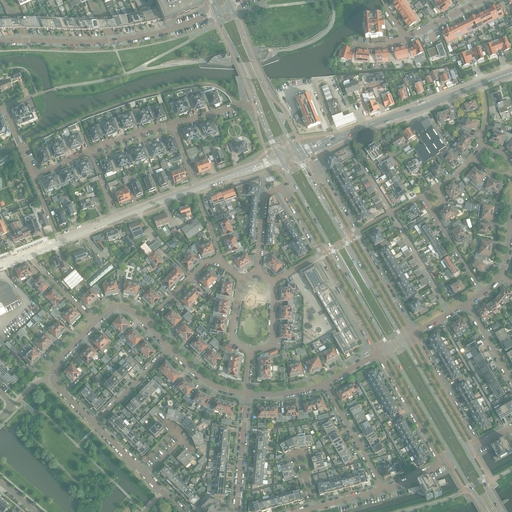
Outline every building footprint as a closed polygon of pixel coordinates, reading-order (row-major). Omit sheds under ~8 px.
[(172,0),(156,0),(158,2),(155,3),(156,6),(162,20),(164,23),(183,15),(203,6),(200,0),(175,0),(173,1),(172,0)] [(396,9),(407,1),(405,0),(397,0),(393,3),(395,6),(394,6),(396,9)] [(445,9),(450,5),(450,4),(452,3),(449,0),(448,0),(447,1),(446,0),(444,2),(437,7),(435,8),(439,13),(441,12),(442,12),(445,10),(445,9)] [(408,7),(409,7),(410,6),(407,1),(396,9),(397,11),(398,10),(400,13),(408,7)] [(162,20),(156,6),(153,7),(151,8),(156,21),(162,20)] [(504,17),(499,6),(496,7),(496,6),(493,8),(498,18),(499,20),(504,17)] [(156,21),(151,8),(150,7),(148,8),(145,9),(151,23),(156,21)] [(412,11),(409,7),(408,7),(400,13),(403,17),(412,11)] [(498,18),(493,8),(491,9),(491,10),(488,11),(493,21),(498,18)] [(151,23),(145,9),(142,10),(142,9),(139,10),(145,24),(151,23)] [(145,24),(139,10),(134,12),(139,25),(145,24)] [(415,16),(412,11),(403,17),(404,20),(405,23),(415,16)] [(493,21),(488,11),(483,13),(488,23),(489,25),(494,22),(493,21)] [(139,25),(134,12),(128,13),(134,26),(139,25)] [(134,26),(128,13),(122,14),(128,27),(134,26)] [(488,23),(483,13),(478,16),(483,26),(488,23)] [(122,28),(116,14),(110,15),(116,29),(122,28)] [(128,27),(122,14),(116,14),(122,28),(128,27)] [(116,29),(110,15),(111,18),(108,18),(112,29),(116,29)] [(386,37),(385,24),(384,16),(381,16),(381,15),(376,16),(376,15),(369,15),(369,16),(364,17),(364,22),(362,22),(363,34),(365,33),(366,39),(371,38),(371,39),(378,39),(377,38),(386,37)] [(415,25),(420,21),(416,15),(415,16),(405,23),(407,25),(408,25),(409,27),(414,24),(415,25)] [(12,29),(8,18),(2,18),(1,16),(0,16),(6,29),(12,29)] [(483,26),(478,16),(476,17),(475,16),(473,18),(478,30),(484,27),(483,26)] [(62,30),(56,17),(57,19),(51,19),(55,30),(62,30)] [(68,30),(62,17),(56,17),(62,30),(68,30)] [(74,31),(69,20),(64,19),(63,17),(62,17),(68,30),(74,31)] [(26,29),(21,18),(17,18),(11,18),(8,18),(12,29),(16,29),(22,29),(26,29)] [(30,29),(25,18),(21,18),(26,29),(30,29)] [(36,29),(32,18),(30,18),(25,18),(30,29),(36,29)] [(43,29),(38,18),(32,18),(36,29),(43,29)] [(49,30),(44,19),(38,18),(43,29),(49,30)] [(112,29),(108,18),(104,18),(98,19),(94,19),(99,30),(103,30),(108,29),(112,29)] [(478,30),(473,18),(470,19),(470,20),(468,21),(473,32),(474,32),(478,30)] [(55,30),(51,19),(44,19),(49,30),(55,30)] [(93,30),(88,19),(82,20),(87,31),(93,30)] [(99,30),(94,19),(89,19),(88,19),(93,30),(99,30)] [(80,31),(76,20),(71,20),(69,20),(74,31),(80,31)] [(87,31),(82,20),(77,20),(76,20),(80,31),(87,31)] [(473,32),(468,21),(463,23),(468,33),(467,33),(469,36),(474,33),(474,32),(473,32)] [(468,33),(463,23),(458,26),(462,36),(467,33),(468,33)] [(462,36),(458,26),(453,28),(457,38),(458,38),(462,36)] [(457,38),(453,28),(450,30),(450,29),(447,30),(453,42),(453,43),(459,41),(458,38),(457,38)] [(453,42),(447,30),(444,31),(445,32),(442,34),(447,45),(453,42)] [(511,46),(510,43),(508,44),(506,37),(495,41),(499,50),(503,49),(504,52),(510,49),(509,47),(511,46)] [(425,56),(419,42),(418,43),(417,41),(413,43),(414,45),(413,45),(414,48),(410,50),(413,58),(413,60),(425,56)] [(499,50),(495,41),(485,45),(490,57),(496,55),(495,52),(499,50)] [(436,47),(427,51),(430,59),(439,55),(440,59),(446,57),(441,45),(436,47)] [(413,58),(410,50),(407,50),(406,47),(403,48),(403,47),(400,48),(403,59),(408,58),(408,60),(413,58)] [(482,53),(479,47),(469,51),(472,60),(477,58),(478,61),(484,59),(483,56),(486,55),(484,52),(482,53)] [(352,61),(354,54),(349,52),(350,49),(344,48),(343,51),(341,50),(339,57),(341,58),(347,60),(352,61)] [(403,61),(403,59),(400,48),(396,49),(397,50),(394,50),(395,53),(392,54),(393,62),(393,63),(403,61)] [(363,62),(364,51),(360,50),(360,51),(357,51),(357,54),(354,54),(352,61),(352,63),(362,64),(363,62)] [(372,63),(373,56),(369,55),(370,52),(367,52),(367,51),(364,51),(363,62),(372,63)] [(383,65),(383,63),(382,51),(378,51),(378,52),(376,52),(376,55),(373,56),(372,63),(376,63),(376,65),(383,65)] [(393,62),(392,54),(388,54),(388,51),(385,52),(385,51),(382,51),(383,63),(393,62)] [(472,60),(469,51),(459,55),(461,61),(457,62),(459,66),(462,65),(463,67),(469,65),(468,62),(472,60)] [(434,82),(440,80),(436,70),(430,73),(434,82)] [(450,81),(447,71),(445,72),(444,70),(438,70),(439,74),(440,77),(442,84),(446,82),(447,83),(449,82),(450,81)] [(22,76),(19,71),(12,74),(15,79),(22,76)] [(423,86),(420,79),(415,81),(413,73),(407,75),(405,76),(406,79),(407,82),(408,81),(411,87),(415,86),(415,87),(414,87),(415,89),(416,89),(418,94),(419,95),(421,94),(421,93),(424,92),(422,86),(423,86)] [(376,77),(370,77),(370,84),(377,83),(381,83),(383,83),(382,75),(376,75),(376,77)] [(360,89),(364,88),(362,82),(358,83),(356,79),(353,80),(354,83),(351,84),(354,92),(360,90),(360,89)] [(11,87),(8,80),(0,83),(0,89),(1,92),(5,90),(11,87)] [(354,92),(351,84),(344,87),(347,95),(354,92)] [(408,98),(405,90),(405,89),(404,85),(397,88),(398,92),(398,93),(398,94),(399,96),(400,96),(401,100),(404,99),(405,100),(407,99),(407,98),(408,98)] [(208,103),(204,93),(204,92),(200,93),(201,95),(196,97),(200,109),(204,108),(203,105),(207,103),(208,103)] [(221,103),(218,96),(216,97),(214,92),(208,94),(207,92),(204,93),(208,103),(207,103),(208,105),(213,103),(214,106),(221,103)] [(299,99),(296,100),(308,129),(321,124),(319,121),(318,118),(319,121),(318,122),(311,104),(312,103),(309,95),(308,92),(303,94),(304,97),(299,99)] [(389,92),(381,95),(385,107),(386,107),(388,106),(388,107),(394,105),(389,92)] [(504,104),(500,93),(497,94),(496,93),(494,94),(494,95),(494,96),(493,98),(494,99),(495,100),(497,105),(499,111),(507,108),(505,104),(504,104)] [(190,108),(187,98),(186,97),(183,98),(183,100),(178,102),(183,114),(187,113),(186,110),(190,108)] [(200,109),(196,97),(191,99),(190,97),(187,98),(190,108),(191,110),(195,108),(196,111),(200,109)] [(333,118),(342,115),(337,100),(333,101),(327,103),(333,118)] [(375,100),(367,103),(371,114),(377,112),(377,111),(376,110),(378,110),(379,109),(375,100)] [(471,111),(477,108),(476,106),(477,106),(475,101),(470,103),(470,104),(465,106),(467,110),(463,111),(465,116),(472,114),(471,111)] [(183,114),(178,102),(173,104),(172,102),(169,103),(173,114),(178,113),(179,116),(183,114)] [(22,106),(22,105),(17,107),(17,108),(12,110),(14,114),(13,115),(15,120),(16,119),(17,121),(22,119),(23,122),(34,118),(29,106),(24,108),(23,105),(22,106)] [(166,118),(163,111),(162,111),(160,106),(154,109),(153,107),(150,108),(153,118),(154,119),(158,118),(159,120),(166,118)] [(153,118),(150,108),(149,107),(146,108),(146,110),(141,112),(146,124),(150,122),(149,120),(153,118)] [(511,116),(511,107),(502,113),(506,120),(511,116)] [(457,119),(454,113),(451,114),(450,111),(448,112),(448,111),(444,112),(448,122),(454,120),(457,119)] [(136,123),(132,113),(132,112),(128,113),(129,115),(124,117),(129,129),(133,127),(131,124),(136,123)] [(146,124),(141,112),(136,114),(136,112),(132,113),(136,123),(136,124),(141,123),(142,125),(146,124)] [(448,122),(444,112),(440,114),(441,114),(439,115),(440,118),(437,119),(439,126),(442,124),(442,125),(448,122)] [(332,118),(336,129),(356,122),(353,114),(344,118),(342,114),(332,118)] [(129,129),(124,117),(123,115),(115,118),(119,129),(123,127),(125,130),(129,129)] [(6,129),(4,122),(2,118),(0,119),(0,135),(2,135),(5,134),(5,136),(9,134),(8,130),(7,128),(6,129)] [(119,129),(115,118),(112,119),(112,121),(107,123),(112,135),(116,134),(115,131),(119,129)] [(448,146),(437,129),(429,118),(411,130),(410,128),(403,132),(405,134),(408,140),(415,136),(413,133),(416,132),(424,145),(415,151),(420,158),(422,162),(424,164),(440,153),(439,152),(448,146)] [(219,133),(215,122),(210,124),(209,121),(205,122),(210,134),(215,133),(216,134),(219,133)] [(477,128),(478,123),(474,122),(473,123),(468,121),(467,125),(463,124),(462,129),(468,131),(469,128),(475,130),(476,128),(477,128)] [(210,134),(205,122),(201,124),(202,127),(198,128),(198,129),(201,138),(202,140),(205,138),(205,136),(210,134)] [(112,135),(107,123),(102,125),(101,123),(98,124),(102,136),(107,134),(108,137),(112,135)] [(102,136),(98,124),(95,126),(95,128),(89,130),(91,135),(90,135),(93,142),(99,140),(98,137),(102,136)] [(201,138),(198,129),(198,128),(198,127),(193,129),(192,126),(188,127),(192,139),(197,138),(198,139),(201,138)] [(192,139),(188,127),(184,129),(185,132),(183,132),(183,133),(181,133),(184,141),(186,140),(187,142),(192,139)] [(470,137),(467,135),(468,131),(462,129),(460,134),(463,136),(461,139),(470,144),(471,142),(471,143),(474,138),(470,136),(470,137)] [(496,144),(500,132),(494,130),(493,132),(491,138),(489,142),(496,144)] [(508,140),(511,134),(501,130),(500,132),(496,144),(500,145),(500,144),(502,145),(504,139),(508,140)] [(84,143),(80,132),(76,133),(77,135),(72,137),(76,149),(80,147),(79,145),(84,143)] [(408,140),(405,134),(402,136),(401,135),(391,141),(395,148),(405,141),(407,144),(409,142),(408,140)] [(76,149),(72,137),(67,139),(66,137),(62,138),(63,140),(67,149),(71,148),(72,150),(76,149)] [(177,150),(175,145),(176,145),(173,137),(167,140),(168,143),(163,144),(167,154),(167,156),(171,154),(170,152),(177,150)] [(470,144),(461,139),(458,145),(467,149),(467,150),(470,144)] [(67,149),(63,140),(60,141),(61,143),(55,145),(60,157),(64,155),(63,152),(68,151),(67,149)] [(167,154),(163,144),(163,143),(158,145),(157,142),(153,143),(158,155),(163,153),(164,155),(167,154)] [(236,142),(229,145),(232,153),(237,151),(238,154),(243,152),(243,154),(249,152),(246,146),(245,146),(243,142),(237,144),(236,142)] [(158,155),(153,143),(149,145),(150,148),(146,149),(149,159),(150,161),(153,159),(153,157),(158,155)] [(382,156),(378,149),(375,143),(369,147),(365,150),(369,155),(373,161),(376,159),(377,159),(382,156)] [(60,157),(55,145),(50,146),(50,145),(46,146),(47,147),(51,157),(55,155),(56,158),(60,157)] [(466,151),(467,149),(458,145),(456,148),(453,146),(450,150),(455,155),(458,151),(461,153),(460,154),(464,156),(466,151)] [(51,157),(47,147),(44,149),(44,150),(38,153),(40,158),(39,158),(41,165),(48,163),(46,160),(51,158),(51,157)] [(149,159),(146,149),(146,148),(141,150),(140,147),(136,148),(140,160),(146,158),(146,160),(149,159)] [(354,156),(349,147),(337,153),(343,163),(354,156)] [(140,160),(136,148),(132,150),(133,153),(129,154),(133,165),(136,164),(135,162),(140,160)] [(224,162),(220,150),(212,153),(217,165),(218,165),(218,166),(224,164),(224,162)] [(456,163),(458,162),(453,157),(455,155),(450,150),(443,158),(446,161),(446,160),(450,163),(450,164),(453,167),(457,164),(456,163)] [(10,153),(0,159),(0,164),(1,166),(8,161),(7,159),(11,156),(10,153)] [(133,165),(129,154),(124,156),(123,153),(119,155),(124,167),(129,165),(129,167),(133,165)] [(343,163),(337,153),(325,160),(327,164),(329,166),(328,167),(330,170),(331,170),(340,164),(343,163)] [(124,167),(119,155),(115,156),(116,159),(112,161),(116,172),(119,171),(118,169),(124,167)] [(210,170),(206,157),(200,160),(205,174),(209,172),(209,170),(210,170)] [(419,166),(419,164),(422,162),(420,158),(417,160),(417,159),(415,160),(414,160),(406,166),(409,171),(409,172),(410,173),(411,173),(412,174),(413,173),(414,173),(415,173),(416,173),(417,172),(417,171),(418,170),(417,168),(419,166)] [(441,170),(439,167),(443,165),(439,159),(435,161),(438,165),(435,167),(435,166),(431,169),(432,171),(437,178),(438,177),(438,178),(443,175),(442,175),(443,174),(442,172),(441,170)] [(93,169),(91,162),(86,163),(85,160),(81,162),(86,174),(92,172),(91,170),(93,169)] [(116,172),(112,161),(107,162),(106,160),(100,162),(103,169),(104,169),(105,174),(112,171),(113,173),(116,172)] [(205,174),(200,160),(193,162),(195,167),(196,167),(199,174),(201,173),(201,175),(205,174)] [(385,176),(391,172),(385,161),(379,165),(385,176)] [(86,174),(81,162),(77,163),(79,166),(74,168),(74,169),(78,179),(82,178),(81,176),(86,174)] [(333,174),(343,169),(340,164),(331,170),(332,172),(334,174),(333,174)] [(186,179),(183,172),(184,172),(182,166),(175,169),(180,183),(184,181),(184,180),(186,179)] [(78,179),(74,169),(70,171),(69,168),(65,169),(70,182),(75,180),(76,181),(79,180),(78,179)] [(473,180),(480,172),(474,168),(472,171),(473,171),(468,176),(466,177),(469,179),(470,178),(473,180)] [(70,182),(65,169),(61,171),(62,174),(58,176),(62,187),(65,185),(65,183),(70,182)] [(180,183),(175,169),(169,171),(174,183),(176,183),(177,184),(180,183)] [(336,179),(345,173),(343,169),(333,174),(335,177),(336,178),(336,179)] [(397,176),(394,170),(391,172),(385,176),(381,178),(382,181),(386,178),(388,181),(397,176)] [(168,184),(163,171),(156,174),(161,186),(162,188),(168,185),(167,184),(168,184)] [(483,185),(480,182),(484,177),(482,176),(483,175),(480,172),(473,180),(470,183),(479,191),(483,185)] [(339,184),(348,178),(345,173),(336,179),(337,182),(338,181),(339,183),(338,183),(339,184)] [(62,187),(58,176),(53,177),(52,174),(48,176),(53,188),(58,186),(59,188),(62,187)] [(53,188),(48,176),(44,177),(45,180),(41,182),(45,193),(48,192),(48,190),(53,188)] [(155,188),(150,176),(143,179),(148,191),(149,193),(155,190),(155,188)] [(391,185),(400,180),(399,179),(400,178),(399,176),(398,176),(397,176),(388,181),(385,183),(388,188),(391,186),(391,185)] [(341,188),(351,183),(348,178),(339,184),(340,186),(341,186),(342,188),(341,188)] [(259,197),(261,179),(260,179),(236,188),(239,195),(252,196),(258,197),(259,197)] [(394,190),(403,185),(400,180),(391,185),(391,186),(394,190)] [(492,191),(495,181),(492,180),(491,181),(489,180),(487,186),(483,185),(479,191),(491,195),(492,191)] [(142,193),(138,181),(131,184),(135,196),(136,196),(136,197),(142,195),(142,193)] [(498,193),(500,187),(501,187),(502,184),(495,181),(492,191),(496,192),(495,194),(498,195),(499,193),(498,193)] [(344,193),(354,188),(351,183),(341,188),(343,191),(344,193)] [(457,189),(454,184),(450,186),(446,188),(448,191),(447,192),(449,194),(457,189)] [(93,191),(91,185),(85,187),(88,194),(93,191)] [(407,193),(405,190),(406,189),(403,185),(394,190),(395,191),(393,192),(396,198),(397,200),(399,199),(399,198),(407,193)] [(464,193),(462,190),(460,187),(457,189),(449,194),(450,197),(451,196),(453,200),(457,198),(456,197),(464,193)] [(130,200),(126,188),(120,190),(126,204),(129,202),(129,200),(130,200)] [(347,198),(356,192),(354,188),(344,193),(345,196),(346,195),(347,197),(347,198)] [(236,197),(233,189),(227,191),(231,199),(236,197)] [(126,204),(120,190),(113,192),(115,198),(116,197),(119,204),(121,203),(121,205),(126,204)] [(231,199),(227,191),(222,193),(225,201),(226,204),(231,202),(231,199)] [(349,202),(359,197),(356,192),(347,198),(348,200),(349,200),(350,202),(349,202)] [(225,201),(222,193),(216,195),(221,206),(221,208),(224,207),(222,202),(225,201)] [(221,206),(216,195),(211,197),(213,203),(211,204),(213,209),(221,206)] [(95,205),(92,197),(87,199),(86,196),(78,199),(82,210),(95,205)] [(257,208),(258,197),(252,196),(251,205),(247,204),(246,207),(251,207),(257,208)] [(352,207),(362,202),(359,197),(349,202),(351,205),(352,207)] [(286,215),(284,211),(283,211),(282,208),(277,199),(277,200),(276,199),(275,198),(274,198),(273,198),(272,198),(271,199),(270,200),(270,201),(269,211),(269,212),(269,214),(268,218),(268,224),(274,224),(279,225),(283,222),(289,219),(286,215)] [(355,212),(364,206),(362,202),(352,207),(354,210),(354,209),(355,211),(355,212)] [(76,213),(73,206),(72,203),(70,204),(70,205),(66,207),(70,216),(76,213)] [(493,210),(494,208),(487,207),(488,204),(481,203),(480,212),(483,213),(494,214),(494,210),(493,210)] [(191,211),(189,205),(178,209),(182,219),(191,215),(190,212),(191,211)] [(419,212),(414,205),(409,208),(410,210),(406,213),(411,220),(418,216),(416,213),(419,212)] [(358,217),(367,211),(364,206),(355,212),(356,214),(357,214),(358,216),(357,216),(358,217)] [(256,219),(257,208),(251,207),(250,216),(245,215),(245,218),(250,218),(256,219)] [(459,214),(455,208),(454,207),(452,207),(451,208),(448,210),(447,208),(445,210),(450,218),(455,215),(456,216),(459,214)] [(67,223),(62,212),(61,210),(54,213),(59,226),(67,223)] [(450,218),(445,210),(443,212),(443,213),(440,215),(442,219),(443,218),(445,222),(450,218)] [(374,217),(372,214),(369,215),(367,211),(358,217),(360,221),(363,220),(366,218),(367,221),(367,222),(374,217)] [(492,220),(492,218),(493,218),(494,214),(483,213),(480,212),(478,222),(485,223),(485,219),(492,220)] [(26,221),(32,236),(33,236),(35,235),(43,231),(36,213),(29,216),(30,219),(26,221)] [(169,223),(166,214),(161,215),(162,216),(159,217),(154,219),(154,218),(153,218),(157,227),(169,223)] [(38,217),(39,220),(42,229),(49,226),(45,215),(38,217)] [(12,220),(9,221),(12,231),(16,229),(16,228),(18,228),(18,227),(17,227),(15,223),(14,219),(12,216),(10,216),(12,220)] [(231,227),(229,221),(233,220),(232,217),(225,219),(226,222),(220,224),(218,224),(220,230),(231,227)] [(255,229),(256,219),(250,218),(249,227),(244,226),(244,228),(249,229),(255,229)] [(188,240),(203,229),(196,219),(181,230),(188,240)] [(294,228),(289,219),(283,222),(279,225),(280,227),(284,224),(288,232),(294,228)] [(467,231),(465,228),(460,220),(454,224),(458,230),(452,233),(453,235),(455,239),(464,233),(467,231)] [(20,221),(15,223),(17,227),(18,227),(18,228),(19,228),(20,232),(21,231),(24,239),(30,236),(27,229),(26,228),(23,229),(20,221)] [(431,232),(424,221),(417,226),(424,237),(424,236),(431,232)] [(139,222),(129,226),(132,233),(133,238),(134,237),(145,234),(142,231),(141,230),(142,230),(141,228),(143,227),(142,223),(140,224),(139,222)] [(491,229),(491,227),(485,226),(485,223),(478,222),(477,227),(481,228),(480,232),(478,231),(478,235),(484,236),(484,232),(486,233),(491,234),(491,229)] [(274,235),(274,226),(279,227),(280,227),(279,225),(274,224),(268,224),(267,234),(274,235)] [(171,233),(167,226),(162,229),(166,236),(171,233)] [(381,236),(379,231),(382,230),(380,226),(372,231),(373,231),(374,233),(370,236),(371,236),(369,237),(372,241),(381,236)] [(233,232),(231,227),(220,230),(222,236),(224,236),(231,233),(231,236),(238,234),(236,231),(233,232)] [(14,234),(11,235),(14,243),(15,244),(18,243),(18,241),(24,239),(21,231),(20,232),(19,228),(18,228),(16,228),(16,229),(12,231),(14,234)] [(294,228),(288,232),(284,234),(285,236),(289,234),(294,241),(299,238),(294,228)] [(124,233),(122,234),(121,231),(117,232),(117,231),(106,234),(106,235),(106,236),(106,238),(107,237),(109,242),(119,238),(122,237),(124,239),(123,239),(131,248),(135,245),(127,236),(125,238),(125,236),(125,235),(124,233)] [(436,239),(431,232),(424,236),(428,242),(427,243),(427,244),(428,244),(436,239)] [(472,239),(469,234),(466,236),(464,233),(455,239),(457,242),(458,242),(459,243),(464,240),(466,243),(472,239)] [(237,244),(235,238),(239,237),(238,234),(231,236),(232,239),(226,241),(224,241),(226,247),(237,244)] [(273,246),(273,237),(278,238),(278,235),(274,235),(267,234),(266,245),(273,246)] [(101,241),(99,235),(92,238),(95,243),(100,241),(101,241)] [(389,242),(387,239),(384,241),(381,236),(372,241),(375,246),(376,245),(380,243),(382,246),(389,242)] [(293,248),(303,242),(302,242),(301,240),(300,237),(299,238),(294,241),(290,243),(293,248)] [(491,246),(492,244),(485,243),(486,239),(479,238),(478,244),(480,244),(479,248),(481,248),(492,250),(492,246),(491,246)] [(440,245),(438,242),(436,239),(428,244),(429,246),(430,245),(433,249),(440,245)] [(213,252),(211,246),(211,245),(209,240),(203,242),(204,243),(208,256),(214,254),(213,252)] [(106,248),(100,241),(95,243),(102,251),(106,248)] [(296,252),(305,247),(305,246),(305,247),(303,245),(304,244),(303,242),(293,248),(296,252)] [(390,251),(388,247),(391,245),(389,242),(382,246),(383,249),(381,250),(378,252),(381,257),(390,251)] [(153,253),(145,243),(140,248),(148,257),(153,253)] [(208,256),(204,243),(199,245),(198,243),(193,245),(191,247),(195,253),(199,250),(202,256),(201,256),(202,258),(208,256)] [(239,249),(237,244),(226,247),(228,253),(230,253),(237,250),(237,253),(244,251),(242,248),(239,249)] [(447,255),(440,245),(433,249),(436,253),(438,252),(442,258),(447,255)] [(197,261),(192,256),(195,253),(191,247),(187,252),(189,255),(186,259),(194,267),(198,262),(197,261)] [(305,253),(308,252),(306,249),(307,249),(305,247),(296,252),(298,257),(299,257),(300,259),(304,257),(303,255),(305,253)] [(491,254),(492,250),(481,248),(481,252),(477,251),(475,256),(481,259),(483,255),(490,256),(490,254),(491,254)] [(91,257),(89,251),(85,252),(84,250),(74,254),(76,261),(75,261),(76,264),(81,262),(80,259),(87,257),(87,259),(91,257)] [(384,261),(393,256),(390,251),(381,257),(382,259),(383,259),(384,261)] [(149,265),(160,257),(159,256),(159,255),(156,252),(146,259),(146,261),(149,265)] [(254,263),(254,257),(249,256),(248,257),(247,256),(246,255),(241,258),(247,268),(250,266),(251,266),(252,266),(253,265),(254,264),(254,263)] [(65,268),(62,262),(61,262),(59,256),(56,257),(55,257),(53,258),(53,259),(52,259),(55,267),(59,266),(61,270),(65,268)] [(386,266),(396,261),(393,256),(384,261),(385,264),(386,266)] [(485,267),(480,263),(481,259),(475,256),(473,261),(476,263),(474,267),(478,270),(482,273),(485,269),(484,269),(485,267)] [(153,270),(164,262),(161,258),(161,259),(160,257),(149,265),(153,270)] [(270,270),(278,261),(273,257),(271,259),(270,258),(265,258),(264,264),(264,265),(264,266),(264,267),(265,267),(266,267),(267,267),(270,270)] [(455,266),(453,264),(449,257),(441,262),(445,269),(444,270),(445,271),(445,272),(455,266)] [(247,268),(241,258),(235,261),(237,264),(235,265),(234,267),(238,271),(240,272),(241,272),(242,272),(243,271),(243,270),(247,268)] [(194,267),(186,259),(182,262),(179,260),(176,262),(181,267),(183,265),(188,270),(189,271),(194,267)] [(282,269),(281,268),(282,265),(278,261),(270,270),(274,273),(273,274),(274,275),(275,275),(276,275),(278,274),(283,271),(282,269)] [(389,271),(398,265),(396,261),(386,266),(388,269),(388,268),(389,271)] [(86,282),(91,288),(114,268),(109,262),(86,282)] [(31,275),(28,266),(29,265),(29,264),(28,263),(27,263),(26,263),(25,264),(25,265),(22,266),(23,267),(21,267),(21,266),(25,277),(31,275)] [(182,275),(177,271),(179,269),(175,264),(172,267),(175,269),(171,273),(179,281),(184,277),(182,275)] [(344,315),(338,304),(337,302),(337,303),(330,292),(330,290),(328,291),(326,286),(326,285),(316,267),(315,268),(313,265),(304,270),(300,272),(303,277),(305,276),(314,291),(313,292),(316,297),(318,296),(339,333),(350,352),(350,351),(350,352),(351,351),(350,351),(352,350),(359,347),(356,342),(358,341),(359,341),(352,329),(351,327),(345,316),(344,315)] [(392,276),(401,270),(398,265),(389,271),(391,273),(390,273),(392,276)] [(25,277),(21,266),(15,269),(16,271),(18,277),(16,278),(18,284),(21,283),(20,279),(25,277)] [(459,272),(455,266),(445,272),(449,279),(459,272)] [(71,290),(83,280),(74,270),(63,281),(71,290)] [(395,280),(404,275),(401,270),(392,276),(393,278),(394,278),(395,280)] [(218,282),(221,277),(218,275),(217,276),(213,272),(210,274),(209,273),(208,271),(204,275),(205,275),(204,276),(203,276),(211,284),(215,281),(218,282)] [(179,281),(171,273),(167,278),(175,286),(175,285),(175,284),(176,285),(179,281)] [(397,285),(407,280),(404,275),(395,280),(396,282),(396,283),(397,285)] [(37,289),(45,281),(41,276),(39,278),(34,283),(33,281),(28,285),(30,288),(33,285),(37,289)] [(207,288),(211,284),(203,276),(199,281),(200,282),(205,287),(203,289),(208,293),(210,291),(207,288)] [(230,280),(228,284),(224,283),(224,278),(221,277),(218,282),(222,284),(221,289),(233,291),(232,291),(232,289),(233,289),(233,286),(234,285),(235,285),(234,284),(234,283),(233,282),(230,280)] [(175,286),(167,278),(165,280),(161,278),(157,281),(162,286),(164,284),(169,289),(170,290),(175,286)] [(129,295),(132,284),(133,281),(127,279),(124,291),(123,294),(129,295)] [(400,289),(409,284),(407,280),(397,285),(398,287),(399,287),(400,289)] [(4,308),(18,301),(10,287),(10,286),(9,285),(8,284),(6,283),(5,282),(4,282),(2,282),(1,282),(0,281),(0,316),(6,313),(4,308)] [(43,292),(48,287),(50,285),(45,281),(37,289),(41,293),(38,296),(41,298),(45,294),(43,292)] [(136,295),(139,282),(133,281),(132,284),(129,295),(135,297),(136,295)] [(293,295),(293,289),(295,289),(295,284),(293,281),(288,283),(288,289),(285,289),(280,289),(280,295),(293,295)] [(117,291),(116,284),(115,282),(109,284),(111,295),(118,293),(117,291)] [(460,291),(464,289),(462,284),(461,285),(460,283),(454,286),(453,283),(447,287),(449,291),(449,292),(451,296),(456,294),(455,293),(460,291)] [(111,295),(109,284),(103,285),(105,294),(105,296),(111,295)] [(402,294),(412,289),(409,284),(400,289),(402,292),(401,292),(402,294)] [(146,303),(154,294),(157,292),(151,286),(145,292),(146,294),(143,297),(142,298),(146,303)] [(199,292),(195,288),(193,286),(189,291),(197,299),(201,295),(203,298),(206,295),(201,290),(199,292)] [(95,295),(98,293),(93,288),(91,291),(90,290),(85,294),(93,302),(94,302),(93,302),(94,301),(95,301),(98,298),(96,296),(95,295)] [(50,302),(58,294),(53,289),(52,291),(47,296),(45,294),(41,298),(43,301),(46,298),(50,302)] [(231,297),(233,291),(221,289),(220,295),(216,294),(216,297),(222,299),(223,296),(229,297),(231,297)] [(419,295),(418,292),(415,294),(412,289),(402,294),(405,299),(408,297),(408,298),(410,296),(412,299),(419,295)] [(511,295),(511,293),(510,292),(510,291),(507,289),(505,291),(504,290),(502,293),(509,299),(511,295)] [(197,299),(189,291),(185,294),(186,294),(185,295),(184,295),(192,303),(197,299)] [(93,302),(85,294),(83,292),(79,297),(85,303),(84,304),(86,305),(87,305),(89,307),(93,302)] [(509,299),(502,293),(500,295),(499,294),(497,297),(505,304),(509,299)] [(58,306),(56,304),(61,300),(62,298),(58,294),(50,302),(54,306),(51,308),(53,311),(55,309),(58,306)] [(153,306),(153,305),(159,299),(154,294),(146,303),(150,306),(149,307),(150,307),(150,308),(151,308),(152,308),(153,307),(153,306)] [(189,307),(192,303),(184,295),(180,300),(181,301),(186,306),(184,308),(189,312),(191,310),(189,307)] [(293,295),(280,295),(280,301),(285,301),(288,301),(288,304),(295,304),(295,301),(293,301),(293,295)] [(421,304),(418,300),(421,298),(419,295),(412,299),(414,302),(410,304),(409,305),(411,310),(421,304)] [(229,309),(231,303),(228,302),(222,301),(222,299),(216,297),(215,301),(219,302),(218,307),(229,309)] [(505,304),(497,297),(495,300),(494,302),(500,310),(505,304)] [(500,310),(494,302),(492,303),(491,303),(488,304),(493,313),(500,310)] [(293,308),(295,308),(295,304),(288,304),(288,307),(285,307),(280,307),(280,314),(293,314),(293,308)] [(428,311),(427,308),(424,309),(421,304),(411,310),(414,315),(416,314),(419,312),(421,315),(428,311)] [(493,313),(488,304),(485,306),(486,307),(483,308),(488,316),(493,313)] [(228,315),(229,309),(218,307),(217,312),(213,312),(213,315),(219,316),(220,314),(226,315),(228,315)] [(80,316),(78,314),(78,313),(76,312),(72,308),(67,312),(75,320),(80,316)] [(488,316),(483,308),(480,310),(481,311),(478,312),(480,316),(481,316),(483,319),(488,316)] [(168,324),(176,316),(178,313),(176,311),(175,311),(174,311),(173,311),(172,312),(171,311),(165,318),(165,317),(164,317),(163,317),(162,318),(162,319),(162,320),(163,321),(164,321),(168,324)] [(75,320),(67,312),(63,317),(69,323),(71,325),(75,320)] [(293,314),(280,314),(280,320),(285,320),(288,320),(288,323),(295,323),(295,320),(293,320),(293,314)] [(226,327),(227,320),(225,320),(219,319),(219,316),(213,315),(212,319),(216,319),(215,325),(226,327)] [(174,327),(180,320),(176,316),(168,324),(172,328),(174,327)] [(117,329),(125,321),(120,317),(118,319),(118,318),(116,320),(112,325),(117,329)] [(467,328),(465,324),(466,324),(464,320),(461,322),(461,321),(457,323),(462,331),(467,328)] [(123,332),(128,326),(128,327),(129,325),(125,321),(117,329),(121,333),(118,336),(120,338),(125,333),(123,332)] [(64,328),(59,323),(58,322),(53,326),(62,334),(66,330),(64,328)] [(180,338),(188,330),(190,328),(186,323),(177,333),(177,332),(175,334),(180,338)] [(293,327),(295,327),(295,323),(288,323),(288,326),(285,326),(280,326),(280,332),(293,332),(293,327)] [(462,331),(457,323),(454,325),(455,326),(452,327),(454,331),(455,331),(457,334),(462,331)] [(225,333),(226,327),(215,325),(214,330),(210,329),(210,333),(216,334),(217,331),(223,332),(223,333),(225,333)] [(62,334),(53,326),(49,331),(55,337),(57,339),(62,334)] [(130,341),(138,333),(134,329),(132,330),(127,335),(125,333),(120,338),(123,341),(126,337),(130,341)] [(507,335),(504,329),(495,334),(498,340),(507,335)] [(186,341),(193,334),(188,330),(180,338),(185,343),(186,341)] [(440,338),(437,333),(436,331),(432,334),(433,336),(431,337),(428,338),(430,341),(429,341),(431,343),(440,338)] [(293,338),(293,332),(280,332),(280,339),(284,339),(284,342),(295,342),(295,338),(293,338)] [(109,341),(102,335),(101,333),(96,338),(104,346),(109,341)] [(136,344),(141,339),(143,338),(138,333),(130,341),(127,344),(134,350),(138,346),(136,344)] [(350,352),(339,333),(334,336),(333,336),(337,343),(335,344),(334,343),(339,351),(338,350),(340,349),(344,355),(345,355),(345,354),(350,352)] [(51,342),(46,337),(45,335),(43,336),(41,335),(39,337),(41,339),(40,340),(48,348),(53,343),(51,342)] [(510,340),(507,335),(498,340),(502,346),(510,340)] [(106,348),(104,346),(96,338),(92,342),(93,344),(100,350),(102,352),(106,348)] [(194,350),(203,342),(198,338),(192,344),(190,346),(194,350)] [(433,349),(443,343),(440,338),(431,343),(432,346),(431,346),(433,349)] [(48,348),(40,340),(36,344),(42,351),(44,352),(48,348)] [(511,347),(511,343),(510,340),(502,346),(503,348),(505,351),(506,351),(511,347)] [(143,354),(151,346),(146,341),(145,343),(140,348),(138,346),(134,350),(136,353),(139,350),(143,354)] [(200,353),(205,348),(207,347),(203,342),(194,350),(199,355),(201,353),(200,353)] [(479,348),(478,345),(476,342),(467,347),(470,353),(479,348)] [(436,353),(446,347),(443,343),(433,349),(434,351),(435,351),(436,353)] [(96,354),(90,348),(90,347),(88,346),(84,350),(92,359),(96,354)] [(153,353),(155,350),(151,346),(143,354),(147,358),(151,354),(152,355),(154,353),(153,353)] [(39,356),(30,347),(25,351),(36,362),(41,357),(39,356)] [(439,357),(448,352),(446,347),(436,353),(438,355),(439,357)] [(338,357),(334,351),(334,350),(333,348),(327,352),(333,362),(339,358),(338,356),(338,357)] [(483,353),(481,350),(479,348),(470,353),(474,359),(483,353)] [(333,362),(327,352),(326,349),(321,352),(323,357),(327,363),(328,365),(333,362)] [(92,359),(84,350),(79,355),(81,357),(81,356),(89,365),(94,360),(92,359)] [(243,357),(242,357),(237,354),(235,353),(236,352),(233,350),(230,355),(229,362),(240,364),(241,360),(242,360),(243,359),(243,358),(243,357)] [(36,362),(25,351),(21,356),(31,365),(30,365),(32,366),(36,362)] [(208,364),(216,355),(211,351),(205,358),(204,359),(208,364)] [(442,362),(451,357),(448,352),(439,357),(440,360),(441,360),(442,362),(441,362),(442,362)] [(270,366),(270,359),(271,359),(269,353),(265,354),(266,356),(264,357),(264,356),(259,358),(258,359),(258,360),(258,361),(259,362),(259,366),(270,366)] [(477,364),(486,359),(483,353),(474,359),(477,364)] [(215,366),(219,361),(221,359),(216,355),(208,364),(213,368),(215,366)] [(136,363),(135,362),(130,357),(125,362),(132,369),(137,365),(136,364),(136,363)] [(444,367),(454,361),(451,357),(442,362),(443,365),(443,364),(445,366),(444,367)] [(322,368),(319,361),(318,359),(312,361),(316,372),(322,369),(322,368)] [(489,365),(487,361),(486,359),(477,364),(480,370),(489,365)] [(163,374),(171,366),(167,361),(164,364),(164,363),(162,365),(163,365),(159,370),(160,371),(159,372),(162,375),(163,374)] [(302,373),(301,366),(300,364),(299,364),(299,363),(299,362),(298,362),(298,361),(297,361),(296,361),(294,362),(294,365),(297,376),(303,375),(303,373),(302,373)] [(316,372),(312,361),(306,363),(307,365),(307,366),(310,372),(311,374),(316,372)] [(447,372),(456,366),(454,361),(444,367),(446,369),(447,371),(447,372)] [(132,369),(125,362),(121,367),(128,374),(132,369)] [(239,369),(240,364),(229,362),(228,368),(239,371),(239,370),(238,370),(239,369)] [(297,376),(294,365),(294,362),(288,363),(289,368),(288,369),(289,369),(290,375),(291,377),(297,376)] [(0,377),(2,380),(8,374),(4,370),(6,367),(4,364),(3,363),(0,365),(0,377)] [(484,376),(492,371),(489,365),(480,370),(484,376)] [(67,378),(76,370),(71,366),(67,370),(66,369),(65,371),(65,372),(63,374),(67,378)] [(168,379),(176,370),(172,367),(172,368),(171,367),(171,366),(163,374),(168,379)] [(450,376),(459,371),(456,366),(447,372),(448,374),(449,374),(450,376),(449,376),(450,376)] [(128,374),(121,367),(116,371),(124,378),(128,374)] [(238,375),(239,371),(228,368),(227,374),(235,376),(235,377),(236,378),(237,378),(238,378),(239,377),(239,376),(238,375)] [(368,379),(378,374),(377,372),(376,372),(375,369),(372,371),(370,372),(369,370),(365,372),(366,375),(368,379)] [(73,382),(78,376),(80,378),(85,374),(82,371),(79,374),(76,370),(67,378),(72,383),(73,382)] [(174,381),(179,376),(180,375),(176,370),(168,379),(171,382),(169,385),(172,388),(176,383),(174,381)] [(124,378),(116,371),(112,375),(119,383),(124,378)] [(463,375),(462,376),(459,371),(450,376),(451,379),(452,378),(453,381),(455,379),(458,378),(459,381),(465,378),(463,375)] [(496,376),(494,373),(492,371),(484,376),(487,381),(496,376)] [(274,378),(273,372),(259,372),(259,377),(258,378),(258,379),(259,380),(260,380),(261,380),(262,379),(274,378)] [(8,374),(2,380),(8,385),(10,383),(12,385),(18,379),(14,375),(11,377),(8,374)] [(371,384),(381,378),(379,374),(378,374),(368,379),(371,384)] [(119,383),(112,375),(107,380),(115,387),(119,383)] [(490,387),(499,382),(496,376),(487,381),(490,387)] [(374,389),(383,383),(384,383),(381,378),(371,384),(374,389)] [(459,392),(468,386),(470,385),(468,381),(467,381),(465,378),(459,381),(461,384),(459,385),(456,387),(458,389),(457,389),(459,392)] [(181,392),(189,383),(184,379),(183,380),(183,381),(178,385),(176,383),(172,388),(175,391),(177,388),(181,392)] [(115,387),(107,380),(103,385),(107,389),(109,391),(110,392),(115,387)] [(160,387),(155,382),(154,381),(153,381),(152,380),(148,384),(155,392),(157,394),(161,391),(162,392),(164,390),(160,387)] [(357,390),(354,384),(353,382),(347,385),(353,395),(358,392),(360,396),(363,394),(359,388),(357,390)] [(502,388),(500,384),(499,382),(490,387),(493,393),(502,388)] [(188,394),(192,389),(194,387),(189,383),(181,392),(185,395),(183,398),(187,402),(191,397),(188,394)] [(377,394),(386,388),(385,388),(384,386),(385,386),(383,383),(374,389),(377,394)] [(155,392),(148,384),(144,388),(143,389),(144,390),(150,396),(155,392)] [(353,395),(347,385),(343,388),(344,388),(342,389),(342,388),(347,398),(353,395)] [(83,397),(90,390),(86,386),(78,393),(82,396),(83,397)] [(461,397),(471,391),(468,386),(459,392),(460,394),(461,397)] [(347,398),(342,388),(336,392),(338,394),(337,395),(338,397),(339,396),(342,402),(347,398)] [(379,398),(389,393),(389,392),(388,393),(387,391),(387,390),(386,388),(377,394),(379,398)] [(506,394),(504,391),(502,388),(493,393),(497,399),(506,394)] [(144,390),(143,389),(141,391),(139,393),(146,401),(150,396),(144,390)] [(87,402),(95,395),(90,390),(91,390),(90,390),(83,397),(84,398),(84,399),(87,402)] [(199,404),(204,394),(199,391),(198,393),(194,399),(191,397),(187,402),(192,405),(194,401),(199,404)] [(464,401),(474,396),(471,391),(461,397),(462,397),(463,398),(463,399),(464,401)] [(146,401),(139,393),(136,397),(134,398),(141,405),(146,401)] [(382,403),(391,397),(390,395),(389,393),(379,398),(382,403)] [(205,405),(209,399),(210,397),(204,394),(199,404),(203,407),(202,410),(206,413),(209,407),(205,405)] [(92,406),(99,399),(95,395),(87,402),(91,405),(92,406)] [(467,406),(476,400),(474,396),(464,401),(464,402),(465,401),(466,403),(465,403),(467,406)] [(325,408),(323,403),(324,403),(323,400),(322,400),(322,397),(315,399),(319,410),(325,408)] [(385,407),(394,402),(393,402),(392,400),(393,400),(391,397),(382,403),(385,407)] [(141,405),(134,398),(130,402),(137,410),(141,405)] [(96,411),(104,404),(99,399),(92,406),(93,407),(93,408),(96,411)] [(219,412),(221,401),(215,399),(215,401),(213,408),(209,407),(206,413),(212,414),(213,411),(219,412)] [(319,410),(315,399),(311,400),(311,401),(310,401),(313,412),(319,410)] [(469,411),(479,405),(482,403),(479,399),(476,400),(467,406),(469,408),(468,408),(469,411)] [(225,413),(228,402),(227,402),(227,403),(226,403),(226,402),(221,401),(219,412),(225,413)] [(313,412),(310,401),(303,403),(304,405),(306,411),(302,412),(304,419),(309,417),(307,414),(313,412)] [(137,410),(130,402),(125,407),(126,408),(128,410),(132,414),(137,410)] [(231,415),(233,406),(234,406),(235,406),(235,405),(235,404),(235,403),(234,403),(233,403),(232,403),(228,402),(225,413),(231,415)] [(387,412),(397,407),(397,406),(396,407),(395,405),(396,404),(394,402),(385,407),(387,412)] [(510,414),(505,405),(504,403),(499,406),(500,408),(505,417),(510,414)] [(298,413),(297,406),(297,404),(291,405),(292,416),(298,416),(298,420),(304,419),(302,412),(298,413)] [(265,418),(265,406),(260,406),(259,405),(258,405),(257,405),(257,406),(257,407),(257,408),(258,409),(259,409),(259,418),(265,418)] [(292,416),(291,405),(284,406),(285,408),(286,415),(282,415),(282,422),(287,421),(287,417),(292,416)] [(362,411),(359,405),(353,408),(351,409),(350,410),(353,416),(362,411)] [(472,415),(482,410),(479,405),(469,411),(470,411),(471,413),(472,415)] [(277,415),(277,409),(278,409),(278,406),(271,406),(271,418),(277,418),(277,422),(282,422),(282,415),(277,415)] [(171,421),(175,411),(171,410),(172,408),(167,407),(163,411),(167,414),(167,415),(166,415),(166,418),(169,419),(169,420),(171,421)] [(397,413),(399,412),(398,409),(397,407),(387,412),(390,417),(389,418),(390,421),(396,418),(394,415),(397,413)] [(505,417),(500,408),(495,411),(500,420),(505,417)] [(474,420),(484,414),(482,410),(472,415),(473,417),(473,418),(474,420)] [(176,422),(181,414),(175,411),(171,421),(173,421),(176,423),(176,422)] [(365,416),(362,411),(353,416),(355,420),(356,421),(365,416)] [(111,425),(118,418),(113,413),(106,421),(109,424),(110,424),(111,425)] [(180,426),(187,418),(181,414),(176,422),(176,423),(179,425),(180,426)] [(478,425),(487,419),(484,414),(474,420),(475,423),(476,422),(478,425)] [(368,422),(365,416),(356,421),(358,424),(360,427),(368,422)] [(115,430),(122,422),(118,418),(111,425),(112,426),(115,430)] [(185,429),(192,422),(187,418),(180,426),(183,428),(185,429)] [(406,422),(404,420),(403,418),(400,419),(398,420),(396,418),(390,421),(392,424),(394,423),(396,428),(406,422)] [(326,432),(335,427),(331,421),(330,421),(329,422),(327,419),(320,422),(323,426),(322,426),(326,432)] [(489,424),(490,424),(487,419),(478,425),(479,427),(481,429),(483,428),(485,427),(487,429),(491,426),(489,424)] [(120,434),(127,427),(122,422),(115,430),(120,434)] [(163,428),(161,426),(157,422),(152,426),(159,433),(160,433),(164,429),(163,428)] [(188,433),(196,427),(192,422),(185,429),(186,431),(188,433)] [(372,427),(368,422),(360,427),(362,431),(363,432),(372,427)] [(399,432),(409,427),(407,425),(405,423),(406,423),(406,422),(396,428),(399,432)] [(159,433),(152,426),(151,424),(146,429),(153,435),(152,435),(154,437),(155,438),(158,435),(160,433),(159,433)] [(124,439),(131,431),(127,427),(120,434),(124,439)] [(200,433),(196,427),(188,433),(190,437),(191,438),(200,433)] [(229,437),(230,430),(229,430),(226,430),(227,427),(220,427),(220,430),(219,436),(229,437)] [(329,437),(338,432),(335,427),(326,432),(329,437)] [(375,433),(372,427),(363,432),(364,435),(366,438),(375,433)] [(402,437),(411,432),(410,429),(409,430),(408,428),(409,427),(399,432),(402,437)] [(267,439),(267,433),(268,433),(267,433),(268,430),(261,429),(261,432),(259,432),(257,432),(257,438),(267,439)] [(131,431),(124,439),(129,443),(136,436),(131,431)] [(332,443),(341,438),(339,434),(338,432),(329,437),(332,443)] [(404,442),(414,436),(412,434),(411,432),(402,437),(404,442)] [(203,439),(200,433),(191,438),(192,440),(193,443),(203,439)] [(378,438),(375,433),(366,438),(368,442),(369,443),(378,438)] [(133,447),(140,440),(136,436),(129,443),(133,447)] [(205,446),(204,443),(205,443),(206,442),(206,441),(208,441),(209,436),(205,436),(205,438),(203,439),(193,443),(194,445),(195,448),(199,448),(199,447),(205,446)] [(407,446),(416,441),(415,439),(414,437),(414,436),(404,442),(407,446)] [(300,447),(298,437),(292,439),(295,449),(299,448),(300,447)] [(510,446),(507,441),(505,437),(499,441),(500,443),(499,444),(498,443),(492,446),(494,452),(499,449),(498,446),(499,446),(501,448),(502,448),(503,450),(510,446)] [(335,448),(344,443),(341,438),(332,443),(335,448)] [(381,443),(378,438),(369,443),(371,446),(372,449),(381,443)] [(295,449),(292,439),(285,442),(290,451),(292,450),(295,449)] [(138,452),(145,444),(144,444),(140,440),(133,447),(136,451),(136,450),(138,452)] [(410,451),(419,446),(418,443),(417,444),(416,442),(417,441),(416,441),(407,446),(410,451)] [(290,451),(285,442),(279,445),(283,450),(285,453),(288,451),(288,452),(290,451)] [(338,454),(347,448),(345,445),(344,443),(335,448),(338,454)] [(380,456),(386,453),(381,443),(372,449),(375,454),(377,454),(378,456),(380,456)] [(142,456),(149,449),(145,445),(145,444),(138,452),(139,453),(142,456)] [(412,456),(423,450),(420,445),(419,446),(410,451),(412,456)] [(508,453),(511,450),(511,449),(510,446),(503,450),(502,448),(501,448),(499,446),(498,446),(499,449),(494,452),(497,456),(499,454),(501,458),(509,454),(508,453)] [(342,459),(350,454),(347,448),(338,454),(342,459)] [(190,463),(194,459),(185,450),(180,454),(190,463)] [(415,461),(425,455),(425,454),(423,450),(412,456),(415,461)] [(323,462),(322,456),(323,455),(323,452),(315,455),(315,457),(313,458),(312,458),(313,464),(323,462)] [(190,463),(180,454),(176,459),(177,460),(179,461),(185,468),(190,463)] [(353,461),(354,460),(350,454),(342,459),(345,465),(351,462),(353,461)] [(424,462),(427,460),(426,458),(426,457),(425,455),(415,461),(418,465),(420,467),(424,465),(423,463),(425,462),(424,462)] [(292,470),(291,464),(289,465),(289,464),(287,465),(287,462),(280,464),(281,465),(278,466),(279,472),(282,472),(283,473),(292,470)] [(329,470),(328,467),(325,468),(324,463),(323,462),(313,464),(315,470),(316,470),(319,470),(319,472),(329,470)] [(403,473),(401,463),(394,465),(397,475),(397,474),(399,474),(403,473)] [(394,465),(394,464),(394,465),(389,466),(388,466),(391,476),(397,475),(394,465)] [(161,475),(162,476),(169,469),(165,465),(157,472),(161,475)] [(389,476),(391,476),(388,466),(382,468),(381,465),(377,466),(381,473),(383,472),(385,478),(389,477),(389,476)] [(167,481),(174,474),(170,469),(169,469),(162,476),(164,477),(163,478),(167,481)] [(293,476),(294,476),(292,470),(283,473),(284,479),(283,479),(283,482),(291,480),(291,477),(293,477),(293,476)] [(368,483),(365,473),(359,474),(361,484),(363,483),(363,484),(368,483)] [(171,485),(178,478),(174,474),(167,481),(171,485)] [(361,484),(359,474),(353,476),(356,486),(360,485),(360,484),(361,484)] [(356,486),(353,476),(347,478),(350,487),(355,486),(356,486)] [(442,494),(439,487),(446,485),(446,484),(445,479),(436,482),(433,476),(427,479),(426,479),(425,479),(424,477),(424,478),(421,479),(417,481),(418,482),(417,482),(419,486),(408,489),(409,494),(411,493),(411,495),(417,493),(419,494),(421,495),(422,495),(424,496),(427,500),(427,501),(428,501),(435,498),(435,499),(436,499),(435,499),(442,495),(442,494)] [(175,490),(183,483),(178,478),(171,485),(175,490)] [(350,487),(347,478),(341,479),(344,489),(348,488),(350,487)] [(344,489),(341,479),(335,481),(338,491),(340,490),(344,489)] [(326,494),(323,484),(324,484),(323,481),(317,483),(317,486),(320,495),(324,494),(326,494)] [(338,491),(335,481),(329,482),(332,492),(336,491),(338,491)] [(332,492),(329,482),(324,484),(323,484),(326,494),(328,493),(332,492)] [(180,494),(187,487),(183,483),(175,490),(180,494)] [(184,499),(192,491),(187,487),(180,494),(184,499)] [(303,500),(300,490),(294,492),(296,502),(298,501),(303,500)] [(189,503),(196,496),(192,491),(184,499),(188,502),(189,503)] [(296,502),(294,492),(293,492),(287,494),(290,504),(294,502),(296,502)] [(290,504),(287,494),(281,495),(284,505),(290,504)] [(219,507),(219,503),(225,504),(225,502),(226,502),(225,502),(226,497),(224,496),(214,496),(206,495),(201,500),(193,508),(192,509),(195,511),(224,511),(222,511),(223,508),(219,507)] [(284,505),(281,495),(275,497),(278,507),(284,505)] [(193,508),(201,500),(196,496),(189,503),(190,504),(193,508)] [(278,507),(275,497),(269,499),(272,509),(278,507)] [(272,509),(269,499),(263,500),(266,510),(272,509)] [(258,511),(260,511),(257,502),(254,503),(253,500),(249,500),(248,511),(258,511)] [(266,510),(263,500),(257,502),(260,511),(261,511),(262,511),(266,510)]
